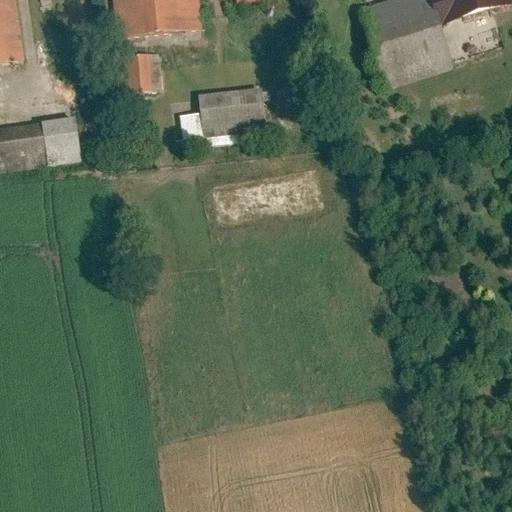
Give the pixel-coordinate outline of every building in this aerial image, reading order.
[(0,0),(0,75),(23,73),(14,0),(0,0)] [(118,0),(124,43),(206,34),(202,0),(118,0)] [(236,0),(238,12),(259,10),(257,0),(236,0)] [(501,16),(497,0),(423,0),(431,29),(362,48),(376,97),(405,89),(417,133),(511,106),(511,78),(509,68),(453,83),(439,33),(501,16)] [(157,54),(123,55),(125,105),(159,103),(157,54)] [(261,83),(202,89),(207,137),(266,132),(261,83)] [(79,114),(0,127),(0,180),(88,165),(79,114)]
